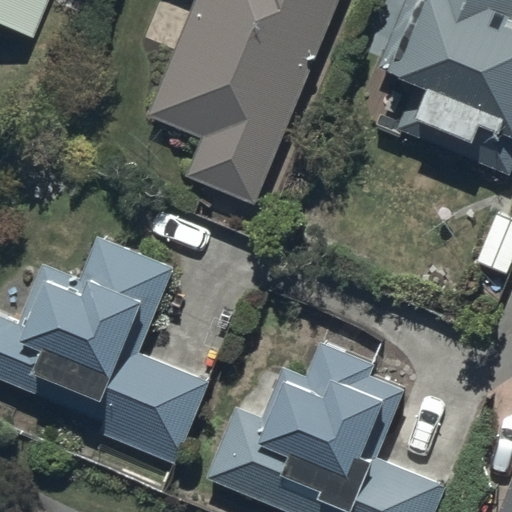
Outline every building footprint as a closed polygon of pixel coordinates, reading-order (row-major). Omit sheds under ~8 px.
[(0,0),(0,23),(24,34),(38,0),(0,0)] [(190,0),(147,109),(204,132),(189,168),(256,195),(333,0),(190,0)] [(511,0),(405,0),(385,53),(419,66),(397,120),(511,164),(511,160),(511,0)] [(0,367),(105,412),(99,425),(175,458),(210,375),(139,345),(174,262),(95,228),(77,270),(45,256),(19,316),(0,307),(0,367)] [(238,395),(207,468),(311,511),(433,511),(447,479),(378,450),(407,382),(370,367),(375,356),(320,334),(305,369),(285,361),(265,407),(238,395)] [(511,511),(511,479),(498,511),(511,511)]
